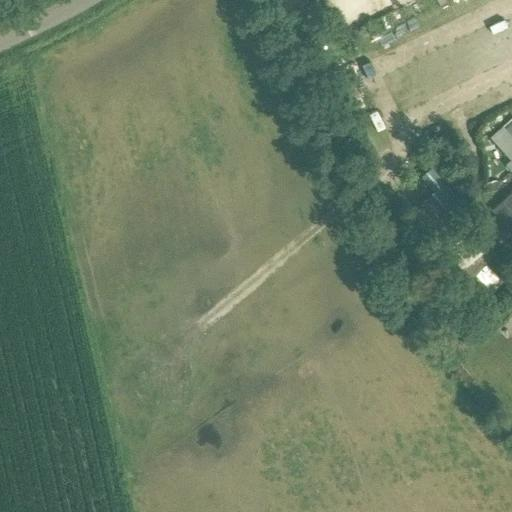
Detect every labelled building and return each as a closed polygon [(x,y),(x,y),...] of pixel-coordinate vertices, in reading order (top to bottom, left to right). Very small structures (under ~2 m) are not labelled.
[(278,25),(306,11),(300,0),(281,0),(270,5),(278,25)] [(466,0),(474,18),(484,14),(478,0),(466,0)] [(511,165),(511,118),(501,127),(511,139),(511,163),(511,164),(511,165)] [(431,194),(417,205),(437,230),(462,209),(429,170),(418,179),(431,194)] [(494,181),(485,184),(487,191),(497,188),(494,181)] [(511,235),(511,192),(491,211),(511,235)] [(388,235),(381,227),(378,229),(369,218),(363,224),(379,243),(388,235)] [(477,226),(453,247),(469,265),(493,244),(477,226)] [(408,247),(396,257),(403,265),(424,247),(412,233),(403,241),(408,247)]
